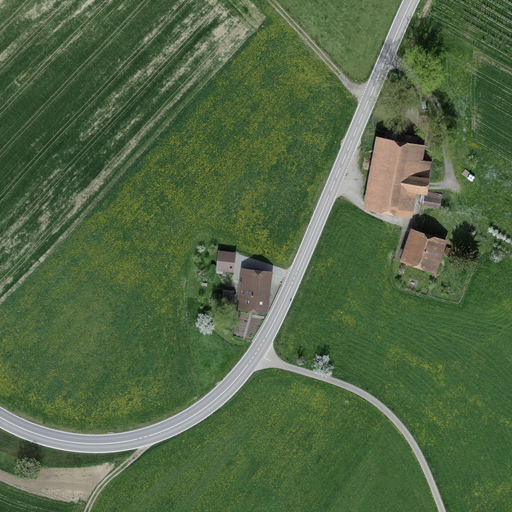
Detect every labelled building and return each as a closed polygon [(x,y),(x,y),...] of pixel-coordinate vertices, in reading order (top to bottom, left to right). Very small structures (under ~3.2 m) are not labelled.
[(407,189),(424,192),(427,180),(410,177),(415,148),(384,142),(372,205),(403,211),(407,189)] [(435,194),(424,192),(421,204),(439,207),(441,196),(435,194)] [(415,233),(407,259),(432,267),(440,242),(415,233)] [(447,248),(445,254),(453,257),(455,251),(447,248)] [(219,252),(217,268),(233,270),(235,254),(219,252)] [(241,306),(263,309),(267,273),(243,270),(241,288),(243,289),(241,306)]
